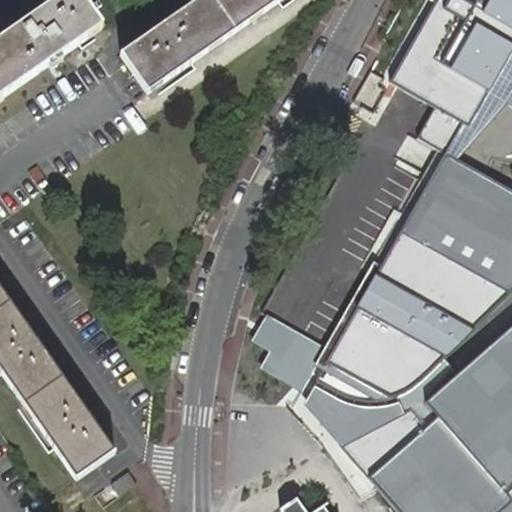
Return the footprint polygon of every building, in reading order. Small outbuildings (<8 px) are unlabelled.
[(81,0),(61,0),(0,43),(0,100),(102,29),(95,20),(100,16),(97,11),(91,14),(81,0)] [(200,0),(120,55),(147,93),(282,0),(200,0)] [(511,0),(473,0),(447,50),(498,77),(511,51),(511,0)] [(403,50),(413,32),(392,21),(382,38),(403,50)] [(511,290),(511,178),(444,139),(312,379),(380,409),(511,290)] [(0,372),(76,482),(116,455),(0,290),(0,372)] [(435,424),(367,481),(393,511),(478,511),(511,483),(511,323),(417,404),(435,424)] [(112,486),(121,498),(138,486),(129,473),(112,486)] [(326,511),(324,509),(319,511),(307,511),(299,500),(281,511),(326,511)]
